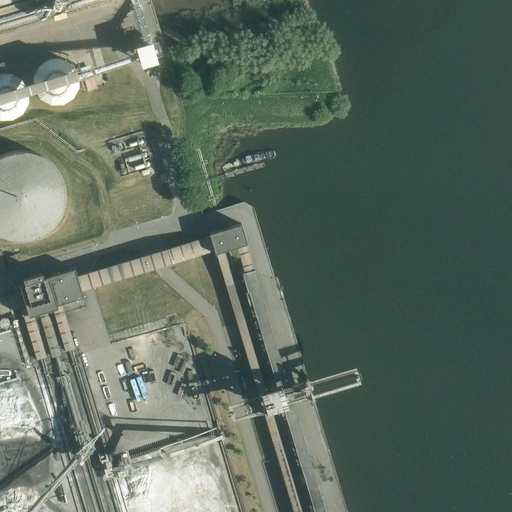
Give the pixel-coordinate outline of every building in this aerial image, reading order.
[(82,87),(82,83),(82,79),(81,75),(79,71),(76,68),(73,65),(70,63),(66,61),(62,60),(57,60),(53,61),(49,63),(46,65),(43,68),(40,71),(38,75),(37,79),(37,83),(37,87),(39,91),(40,95),(43,98),(46,101),(50,103),(54,105),(58,106),(62,106),(66,105),(70,103),(74,101),(77,98),(79,95),(81,91),(82,87)] [(31,103),(31,98),(31,94),(29,90),(27,86),(24,83),(21,80),(17,78),(13,77),(9,76),(5,76),(0,77),(0,119),(1,120),(5,121),(10,122),(14,121),(18,119),(22,117),(25,114),(28,111),(30,107),(31,103)] [(64,206),(65,197),(64,189),(61,181),(57,173),(52,167),(45,161),(38,157),(30,155),(21,154),(13,154),(5,156),(0,158),(0,237),(6,240),(15,242),(23,242),(32,241),(40,238),(47,234),(53,228),(58,221),(62,214),(64,206)] [(241,223),(209,232),(215,252),(247,242),(241,223)] [(15,254),(5,257),(8,268),(17,265),(15,254)] [(16,292),(0,297),(0,313),(20,307),(22,314),(23,314),(37,359),(46,356),(33,311),(38,309),(51,355),(61,352),(47,306),(52,305),(65,351),(75,348),(61,302),(62,302),(65,311),(86,305),(75,267),(44,277),(42,272),(23,277),(24,283),(14,286),(16,292)]
